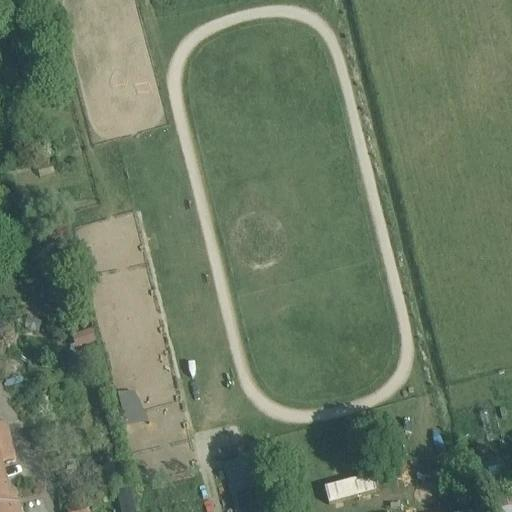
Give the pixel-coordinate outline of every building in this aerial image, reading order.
[(0,511),(20,511),(16,497),(10,498),(2,465),(15,462),(6,425),(0,426),(0,511)] [(259,441),(247,444),(249,453),(261,450),(259,441)] [(234,447),(218,451),(221,461),(236,457),(234,447)] [(275,511),(262,457),(224,467),(235,511),(275,511)] [(135,511),(129,487),(115,491),(120,511),(135,511)]
